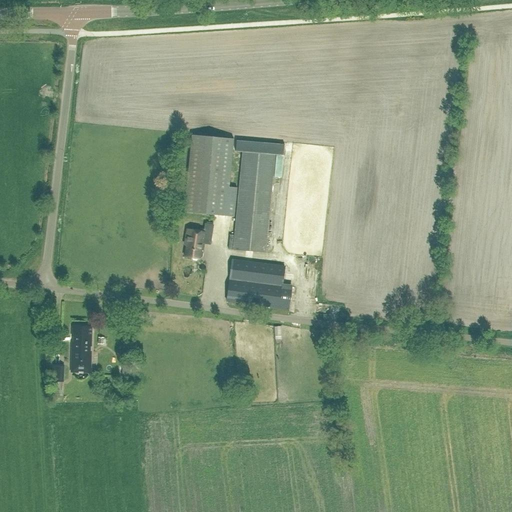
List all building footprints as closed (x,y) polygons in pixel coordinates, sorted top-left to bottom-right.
[(184,212),(225,216),(234,217),(237,188),(228,187),(233,139),(191,135),(184,212)] [(265,253),(272,181),(273,176),(281,177),(284,146),(236,141),(235,152),(242,153),(234,239),(229,239),(228,250),(265,253)] [(200,259),(201,252),(203,252),(205,242),(210,243),(213,225),(205,224),(203,232),(187,229),(185,241),(186,241),(184,257),(200,259)] [(291,295),(281,294),(284,266),(232,259),(226,302),(289,310),(291,295)] [(201,267),(193,271),(195,277),(203,273),(201,267)] [(71,373),(90,373),(91,327),(72,327),(72,336),(73,336),(73,342),(72,342),(71,373)] [(53,382),(62,382),(63,382),(64,365),(52,365),(51,382),(53,382)] [(62,382),(53,382),(52,390),(62,390),(62,382)]
